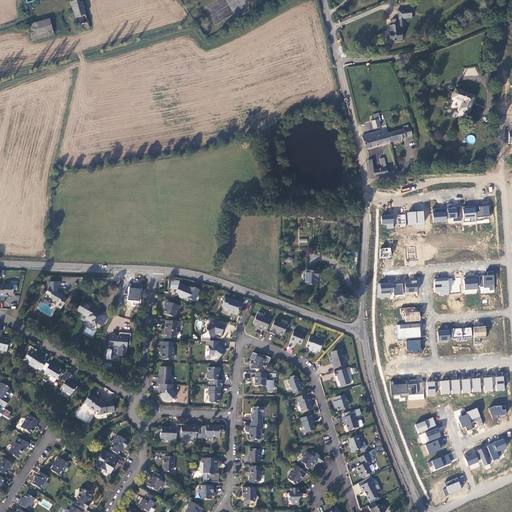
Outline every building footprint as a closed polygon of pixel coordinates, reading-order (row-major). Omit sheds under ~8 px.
[(80,0),(77,0),(70,2),(78,27),(80,26),(81,31),(89,28),(80,0)] [(390,32),(389,32),(390,41),(402,40),(401,31),(400,31),(399,27),(399,25),(402,24),(401,19),(403,19),(412,18),(411,9),(397,10),(398,19),(392,20),(392,26),(389,26),(390,32)] [(61,15),(31,24),(31,25),(35,40),(54,35),(66,31),(61,15)] [(474,97),(456,90),(453,97),(464,101),(460,110),(462,110),(468,113),(474,97)] [(468,113),(462,110),(458,119),(465,121),(468,113)] [(387,134),(390,142),(406,138),(406,137),(412,136),(410,128),(387,134)] [(362,136),(365,149),(381,145),(379,136),(381,136),(381,134),(380,131),(362,136)] [(379,136),(381,145),(390,142),(387,134),(381,136),(379,136)] [(476,142),(473,135),(466,137),(469,144),(476,142)] [(368,160),(370,179),(374,178),(374,177),(388,174),(384,158),(379,159),(381,168),(373,170),(372,160),(368,160)] [(432,208),(433,222),(460,222),(460,207),(452,207),(451,204),(447,204),(447,208),(432,208)] [(464,224),(490,223),(489,206),(477,206),(463,207),(464,224)] [(407,211),(407,224),(424,224),(424,211),(407,211)] [(406,215),(397,214),(397,227),(406,227),(406,215)] [(381,215),(381,224),(386,224),(386,229),(394,229),(394,215),(381,215)] [(379,248),(380,258),(392,257),(391,247),(379,248)] [(318,272),(306,271),(305,285),(316,285),(316,277),(318,277),(318,272)] [(479,276),(480,293),(495,293),(493,271),(487,271),(487,275),(479,276)] [(449,293),(461,292),(460,277),(454,278),(454,277),(434,279),(435,292),(440,292),(440,295),(449,295),(449,293)] [(477,294),(478,279),(465,277),(464,293),(477,294)] [(405,292),(417,292),(417,281),(405,281),(405,292)] [(62,297),(63,296),(58,294),(58,282),(49,282),(49,285),(48,285),(48,289),(45,293),(49,296),(48,297),(53,300),(52,301),(57,304),(56,306),(61,309),(66,299),(62,297)] [(377,283),(377,298),(393,298),(393,295),(403,295),(403,283),(377,283)] [(1,284),(1,287),(0,296),(5,297),(5,295),(13,295),(14,285),(1,284)] [(182,299),(184,298),(194,302),(198,290),(193,288),(192,289),(187,287),(187,288),(178,285),(175,293),(177,294),(179,298),(182,299)] [(241,303),(224,298),(222,301),(223,302),(221,308),(226,310),(226,312),(236,315),(238,310),(237,310),(238,307),(239,308),(241,303)] [(176,311),(177,311),(178,306),(165,302),(163,307),(165,307),(163,314),(174,318),(176,311)] [(98,309),(94,307),(93,308),(89,306),(88,306),(82,303),(77,310),(88,317),(87,319),(89,320),(88,321),(96,325),(97,323),(100,325),(102,322),(104,324),(108,316),(102,312),(102,313),(97,310),(98,309)] [(401,308),(403,322),(420,320),(420,311),(415,312),(415,307),(401,308)] [(261,329),(266,331),(270,321),(256,315),(252,324),(258,327),(257,329),(261,331),(261,329)] [(36,321),(28,318),(26,322),(34,326),(36,321)] [(175,328),(178,328),(178,322),(165,321),(165,326),(164,326),(164,330),(164,339),(170,339),(172,337),(175,337),(176,336),(176,332),(175,331),(175,328)] [(222,331),(223,332),(225,325),(214,321),(213,323),(206,326),(205,330),(209,337),(211,338),(214,336),(214,335),(221,336),(222,331)] [(276,333),(283,335),(286,326),(274,321),(269,333),(275,335),(276,333)] [(397,325),(398,339),(421,337),(420,323),(397,325)] [(486,327),(474,326),(474,343),(480,343),(480,338),(486,338),(486,327)] [(438,341),(472,339),(472,328),(437,329),(438,341)] [(0,338),(0,336),(1,330),(0,330),(0,349),(7,351),(10,340),(0,338)] [(293,342),(300,345),(304,336),(293,331),(289,341),(293,343),(293,342)] [(123,337),(120,336),(107,335),(106,345),(117,346),(116,355),(126,356),(127,344),(130,345),(131,333),(123,333),(123,337)] [(313,338),(309,336),(305,347),(309,348),(309,349),(310,350),(310,351),(311,351),(312,352),(313,352),(314,352),(315,351),(316,351),(319,352),(322,343),(323,344),(324,343),(325,341),(325,340),(319,337),(317,339),(317,338),(314,336),(313,338)] [(406,340),(406,353),(421,353),(421,340),(406,340)] [(173,347),(172,347),(173,343),(162,342),(162,347),(160,347),(160,352),(161,352),(161,360),(167,360),(168,359),(172,360),(173,347)] [(218,346),(207,346),(207,349),(208,350),(208,356),(213,357),(217,360),(220,356),(222,355),(224,352),(218,346)] [(333,369),(345,365),(340,349),(331,352),(330,354),(333,363),(331,364),(333,369)] [(48,361),(44,359),(44,358),(44,357),(43,356),(42,355),(41,355),(40,354),(39,354),(38,355),(35,353),(29,363),(33,365),(34,367),(37,369),(38,368),(41,371),(48,361)] [(249,370),(260,370),(265,360),(255,356),(252,364),(249,364),(249,370)] [(60,366),(55,363),(54,366),(50,364),(45,372),(49,374),(48,375),(51,377),(52,376),(57,379),(63,370),(60,369),(60,366)] [(159,380),(158,379),(157,385),(160,385),(170,385),(170,380),(171,379),(171,376),(170,376),(171,368),(160,367),(159,380)] [(211,380),(210,387),(220,388),(221,388),(222,380),(217,380),(218,375),(219,375),(220,368),(207,368),(207,374),(206,374),(206,378),(207,380),(211,380)] [(340,387),(350,384),(345,369),(326,374),(333,372),(334,377),(337,376),(340,387)] [(63,378),(66,380),(61,389),(65,392),(67,392),(72,395),(77,386),(70,381),(74,375),(67,371),(63,378)] [(254,386),(265,386),(265,381),(265,374),(255,373),(255,380),(254,380),(254,386)] [(300,386),(297,378),(294,376),(289,377),(289,379),(287,380),(286,381),(287,384),(289,385),(290,389),(291,389),(292,394),(303,390),(302,386),(300,386)] [(494,391),(505,390),(504,376),(484,378),(485,392),(494,391)] [(462,393),(471,392),(470,378),(461,379),(462,393)] [(481,378),(473,378),(472,392),(481,392),(481,378)] [(451,394),(460,393),(459,379),(440,380),(441,394),(451,394)] [(424,406),(423,382),(416,382),(416,380),(404,380),(405,384),(391,384),(392,397),(407,396),(408,407),(424,406)] [(428,395),(436,394),(435,381),(426,382),(428,395)] [(0,403),(2,405),(4,403),(5,403),(6,401),(9,396),(8,396),(11,392),(8,390),(9,387),(7,386),(7,384),(5,385),(3,383),(1,383),(0,384),(0,403)] [(177,396),(172,390),(172,385),(170,385),(160,385),(160,392),(162,392),(162,396),(167,402),(170,402),(177,396)] [(220,396),(220,388),(210,387),(208,387),(208,396),(209,397),(208,402),(210,403),(218,404),(219,396),(220,396)] [(105,402),(102,403),(99,401),(100,400),(90,394),(85,402),(90,406),(89,407),(90,407),(90,409),(93,411),(95,410),(100,414),(101,413),(101,414),(107,413),(107,412),(109,412),(115,411),(113,401),(105,402)] [(301,412),(311,409),(309,403),(310,403),(308,398),(307,398),(306,394),(294,398),(296,402),(298,402),(301,412)] [(334,407),(336,408),(337,411),(347,408),(346,402),(346,401),(345,398),(344,399),(343,395),(334,398),(335,401),(333,402),(334,407)] [(498,415),(506,414),(505,405),(490,407),(491,420),(498,419),(498,415)] [(251,417),(251,424),(261,424),(262,413),(263,412),(263,408),(253,407),(253,409),(251,410),(251,412),(252,413),(252,417),(251,417)] [(458,417),(462,428),(466,427),(467,430),(475,427),(483,424),(477,408),(461,413),(462,416),(458,417)] [(8,418),(12,412),(5,409),(2,415),(8,418)] [(354,414),(342,418),(344,424),(345,424),(347,431),(358,427),(361,426),(362,425),(361,421),(360,420),(356,421),(354,414)] [(29,415),(21,427),(31,433),(33,432),(34,430),(34,428),(39,421),(29,415)] [(313,420),(311,415),(299,419),(302,427),(304,428),(305,433),(314,430),(311,421),(313,420)] [(434,418),(415,423),(417,432),(436,427),(434,418)] [(250,440),(258,440),(260,438),(260,428),(262,428),(262,424),(261,424),(251,424),(249,424),(249,428),(250,428),(250,433),(249,433),(250,440)] [(196,434),(197,434),(197,426),(190,425),(189,428),(187,428),(186,427),(181,427),(180,437),(181,438),(184,438),(185,440),(194,440),(195,439),(196,434)] [(215,426),(205,426),(205,427),(201,426),(201,439),(205,439),(205,437),(219,438),(220,426),(215,426)] [(166,440),(175,441),(176,428),(171,427),(171,429),(161,428),(161,432),(160,434),(159,439),(164,439),(166,440)] [(419,435),(422,444),(441,437),(438,428),(419,435)] [(113,444),(109,450),(118,455),(120,451),(122,448),(123,449),(125,448),(128,444),(127,442),(118,436),(115,437),(112,441),(113,444)] [(357,436),(348,439),(350,445),(349,445),(351,452),(360,448),(362,449),(365,448),(365,446),(364,443),(362,442),(360,443),(357,436)] [(30,444),(18,437),(15,442),(17,443),(15,446),(13,446),(9,452),(13,454),(13,455),(18,458),(23,450),(25,451),(30,444)] [(445,449),(443,439),(425,443),(428,453),(445,449)] [(498,452),(507,449),(504,439),(487,444),(493,461),(500,458),(498,452)] [(483,466),(490,464),(485,447),(478,449),(483,466)] [(259,449),(249,449),(249,458),(248,458),(247,463),(262,463),(262,458),(259,458),(259,449)] [(320,457),(312,451),(309,454),(306,452),(303,456),(303,458),(300,462),(304,465),(304,467),(308,470),(310,469),(312,467),(311,465),(312,464),(314,465),(317,461),(320,457)] [(475,452),(465,456),(470,470),(480,466),(475,452)] [(112,464),(113,465),(117,459),(109,454),(107,456),(102,453),(99,458),(99,459),(96,464),(100,467),(100,468),(106,472),(106,471),(110,474),(113,469),(110,468),(112,464)] [(371,460),(367,453),(354,460),(358,466),(357,467),(356,469),(360,476),(362,477),(374,470),(369,461),(371,460)] [(448,454),(427,463),(431,472),(452,463),(448,454)] [(172,467),(173,466),(174,457),(164,457),(164,461),(163,461),(163,469),(162,469),(162,472),(172,472),(172,467)] [(13,464),(4,458),(0,464),(0,471),(6,475),(9,471),(8,471),(13,464)] [(53,465),(50,469),(60,476),(63,471),(62,471),(65,467),(66,467),(70,462),(65,458),(64,460),(60,458),(58,461),(55,462),(53,465)] [(201,461),(203,463),(203,474),(206,474),(206,482),(218,482),(218,474),(215,474),(215,468),(214,468),(214,465),(217,465),(217,459),(201,458),(201,461)] [(303,476),(305,473),(295,465),(292,468),(294,470),(291,475),(288,475),(287,477),(287,479),(295,485),(296,485),(300,480),(301,480),(303,477),(303,476)] [(260,471),(260,467),(249,466),(249,471),(250,471),(250,478),(249,478),(249,483),(250,484),(257,484),(257,481),(260,482),(260,476),(261,475),(261,471),(260,471)] [(49,478),(40,472),(32,484),(40,489),(45,482),(46,482),(49,478)] [(161,481),(163,478),(154,472),(152,476),(149,482),(148,482),(146,485),(146,487),(149,489),(151,489),(156,492),(159,487),(161,487),(163,483),(161,481)] [(447,489),(443,490),(445,495),(462,490),(458,478),(445,482),(447,489)] [(362,492),(363,491),(369,501),(378,496),(378,494),(374,486),(374,484),(372,480),(359,487),(362,492)] [(210,500),(210,496),(212,497),(212,493),(213,493),(213,486),(200,486),(200,490),(197,493),(200,496),(200,499),(207,500),(210,500)] [(254,490),(254,488),(242,487),(242,495),(244,495),(243,504),(248,504),(250,503),(250,501),(254,501),(254,495),(255,494),(256,490),(254,490)] [(298,505),(298,500),(300,499),(298,498),(298,495),(300,494),(299,494),(298,494),(298,489),(290,488),(290,492),(288,494),(288,500),(290,503),(292,503),(292,505),(298,505)] [(78,500),(75,504),(84,509),(86,511),(90,504),(87,502),(89,499),(91,499),(91,492),(85,492),(85,490),(79,490),(79,495),(76,498),(77,500),(78,500)] [(18,504),(30,511),(31,511),(34,508),(31,506),(36,499),(27,494),(22,501),(21,500),(18,504)] [(154,503),(156,500),(147,494),(143,500),(144,500),(142,503),(141,502),(137,508),(142,510),(143,510),(146,511),(147,511),(151,508),(152,507),(155,504),(154,503)] [(198,511),(201,508),(200,507),(190,501),(187,506),(189,507),(185,511),(198,511)] [(81,511),(84,509),(75,504),(75,503),(72,507),(71,506),(69,510),(70,511),(69,511),(81,511)] [(376,506),(374,503),(367,506),(370,511),(384,511),(385,511),(381,504),(376,506)]
